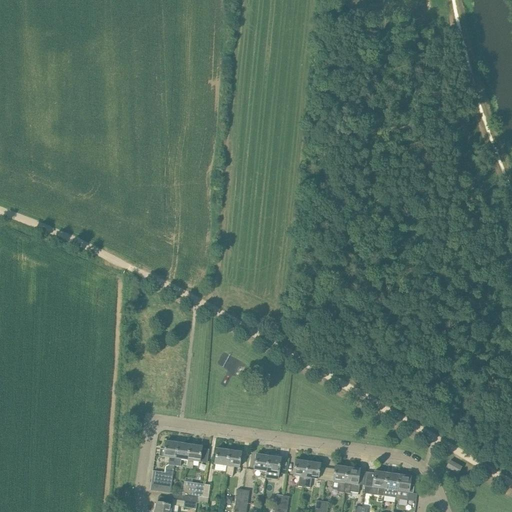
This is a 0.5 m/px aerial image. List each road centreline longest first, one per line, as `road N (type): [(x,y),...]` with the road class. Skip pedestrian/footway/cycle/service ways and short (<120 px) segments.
road 1 (track): [(511,485),(196,301),(0,212)]
road 2 (residential): [(435,485),(404,455),(149,424)]
